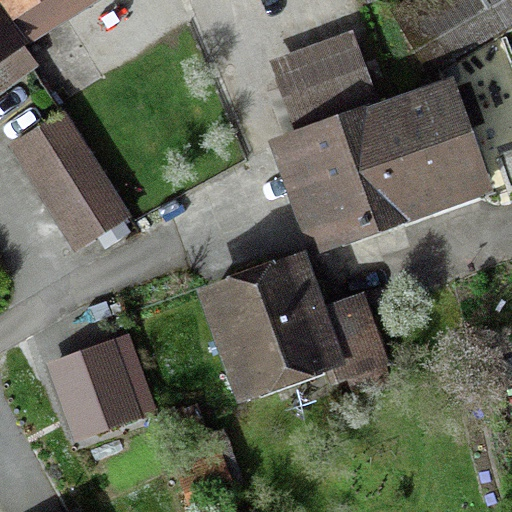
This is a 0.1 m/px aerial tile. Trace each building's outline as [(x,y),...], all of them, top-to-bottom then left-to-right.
[(0,0),(23,37),(82,0),(0,0)] [(427,69),(511,18),(511,0),(415,0),(394,13),(427,69)] [(0,12),(0,54),(20,40),(0,12)] [(281,85),(299,134),(379,106),(361,57),(281,85)] [(380,110),(379,106),(299,134),(335,237),(479,186),(445,87),(380,110)] [(14,145),(78,246),(128,214),(65,113),(14,145)] [(319,324),(298,264),(210,296),(244,391),(329,360),(336,379),(347,374),(354,393),(388,381),(362,308),(319,324)] [(77,434),(134,414),(110,347),(53,367),(77,434)] [(176,467),(188,501),(228,486),(215,452),(176,467)]
